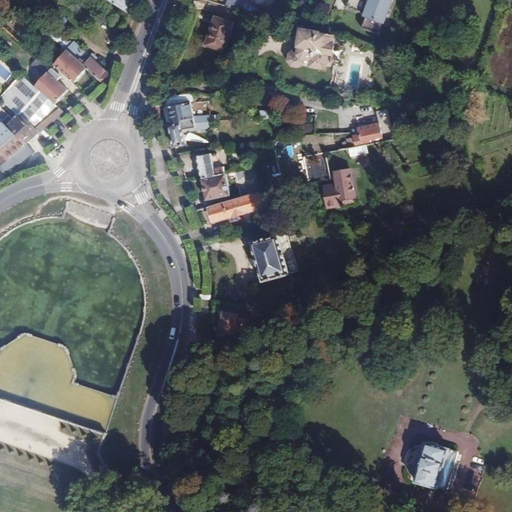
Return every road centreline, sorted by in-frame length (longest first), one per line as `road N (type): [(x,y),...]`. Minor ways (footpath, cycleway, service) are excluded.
road 1 (residential): [(511,197),(432,233),(375,275),(222,343),(181,329)]
road 2 (secondary): [(181,329),(154,444),(175,511)]
road 3 (tertiary): [(135,143),(132,110),(173,0)]
road 4 (tertiary): [(156,0),(106,130)]
